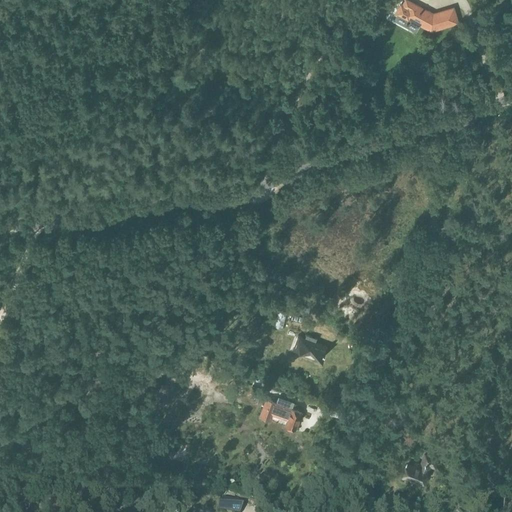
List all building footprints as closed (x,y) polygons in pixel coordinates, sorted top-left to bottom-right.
[(395,14),(411,22),(412,20),(431,30),(457,22),(453,9),(433,15),(427,12),(428,12),(406,0),(404,3),(402,2),(395,14)] [(286,310),(279,308),(275,326),(282,328),(286,310)] [(293,348),(319,357),(323,359),(328,346),(316,341),(317,339),(318,339),(318,338),(306,334),(306,335),(305,338),(298,335),(297,337),(293,348)] [(252,385),(249,392),(262,397),(265,390),(252,385)] [(274,414),(289,420),(287,426),(297,430),(303,412),(293,409),(278,403),(268,399),(261,417),(271,420),(274,414)] [(420,469),(407,464),(402,476),(423,483),(428,472),(429,472),(431,468),(436,469),(439,460),(438,459),(439,456),(428,452),(427,455),(425,455),(420,469)] [(226,496),(221,505),(234,511),(241,511),(245,506),(226,496)] [(179,511),(176,502),(168,504),(170,511),(179,511)]
